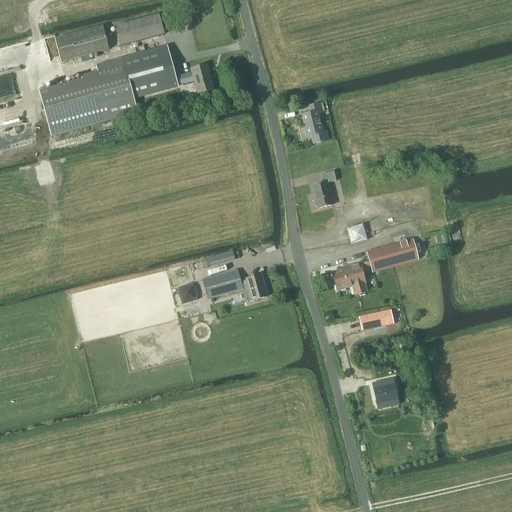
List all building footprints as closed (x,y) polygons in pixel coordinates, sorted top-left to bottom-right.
[(174,23),(170,12),(161,14),(164,26),(174,23)] [(121,46),(164,34),(159,15),(116,27),(121,46)] [(63,62),(109,49),(105,35),(111,34),(109,25),(103,26),(56,39),(63,62)] [(168,48),(97,67),(98,71),(81,76),(82,79),(39,91),(51,137),(138,114),(134,98),(194,81),(198,93),(214,89),(207,66),(191,70),(192,72),(176,77),(168,48)] [(329,140),(327,131),(324,132),(318,113),(324,112),(321,103),(309,107),(311,113),(302,116),(305,128),(303,129),(305,138),(310,136),(313,144),(329,140)] [(318,208),(318,209),(332,206),(329,191),(330,191),(328,184),(336,182),(334,172),(321,175),(323,184),(312,187),(316,201),(314,202),(316,209),(318,208)] [(352,244),(367,240),(363,225),(348,229),(352,244)] [(367,252),(370,261),(359,264),(359,263),(349,266),(349,269),(333,273),(337,291),(353,286),(356,295),(366,292),(364,283),(365,283),(362,273),(372,270),(373,273),(419,260),(413,239),(367,252)] [(212,267),(235,261),(235,260),(233,253),(233,252),(232,252),(218,256),(209,258),(210,259),(211,265),(212,267)] [(211,265),(210,259),(196,263),(197,269),(211,265)] [(208,299),(243,290),(242,288),(243,287),(247,302),(268,296),(261,275),(246,280),(246,281),(241,282),(238,271),(203,281),(208,299)] [(183,304),(197,300),(193,285),(179,289),(183,304)] [(392,314),(391,311),(359,317),(362,331),(394,324),(394,323),(392,314)] [(398,313),(392,314),(394,323),(400,321),(398,313)] [(392,380),(373,384),(378,405),(397,400),(392,380)]
